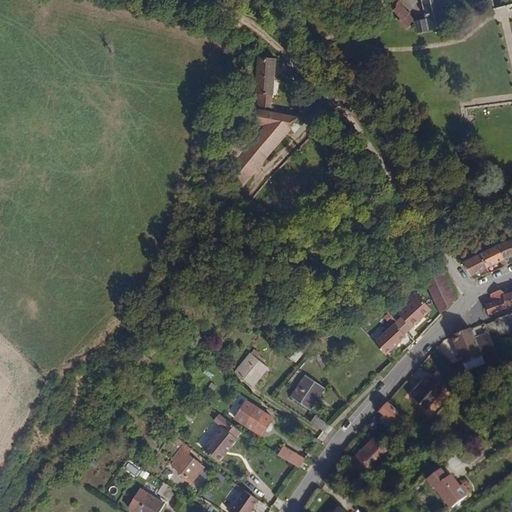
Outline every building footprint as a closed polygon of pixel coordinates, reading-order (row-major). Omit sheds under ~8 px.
[(426,19),(428,26),(429,32),(448,27),(444,13),(451,11),(448,0),(421,0),(426,18),(426,19)] [(413,20),(398,1),(396,3),(399,6),(395,9),(403,19),(400,21),(406,29),(415,22),(413,20)] [(428,26),(426,19),(415,21),(418,34),(429,32),(428,26)] [(272,95),(275,59),(256,58),(253,94),(257,94),(272,95)] [(324,77),(310,63),(305,68),(318,82),(324,77)] [(271,108),(272,95),(257,94),(256,106),(271,108)] [(298,117),(256,109),(251,122),(260,124),(291,130),(298,117)] [(244,186),(291,130),(260,124),(223,169),(244,186)] [(481,166),(464,170),(466,180),(483,176),(481,166)] [(511,256),(511,238),(510,239),(499,244),(505,259),(511,256)] [(505,259),(499,244),(480,252),(487,267),(500,261),(505,259)] [(487,267),(480,252),(464,260),(472,275),(487,267)] [(454,293),(444,273),(430,280),(440,301),(454,293)] [(440,301),(430,280),(426,283),(436,303),(440,301)] [(502,294),(502,293),(497,290),(491,293),(495,304),(486,308),(487,313),(497,309),(506,307),(502,294)] [(511,306),(511,292),(502,294),(506,307),(511,306)] [(441,314),(457,300),(454,293),(440,301),(436,303),(441,314)] [(432,309),(422,298),(396,321),(394,323),(404,335),(406,333),(432,309)] [(388,323),(392,318),(387,312),(382,317),(388,323)] [(404,335),(394,323),(385,331),(373,342),(386,355),(406,337),(404,335)] [(494,351),(489,336),(476,341),(471,329),(470,327),(452,334),(453,337),(463,362),(494,351)] [(295,363),(302,354),(294,347),(286,356),(295,363)] [(266,360),(254,350),(251,354),(250,352),(233,372),(253,387),(269,368),(263,363),(266,360)] [(326,388),(304,374),(289,397),(311,411),(326,388)] [(424,410),(441,392),(426,377),(420,382),(414,388),(408,394),(424,410)] [(246,400),(233,419),(261,437),(274,418),(246,400)] [(400,413),(388,402),(378,413),(382,416),(386,421),(390,424),(400,413)] [(219,462),(237,439),(236,438),(241,431),(219,414),(214,421),(222,427),(204,451),(219,462)] [(328,424),(315,415),(311,421),(323,430),(328,424)] [(368,455),(377,446),(369,438),(360,447),(368,455)] [(171,459),(174,461),(171,465),(180,472),(179,474),(187,480),(189,478),(193,481),(204,466),(189,455),(192,451),(183,444),(181,448),(171,459)] [(288,460),(294,452),(283,445),(278,453),(288,460)] [(356,468),(368,455),(360,447),(348,460),(356,468)] [(299,468),(304,460),(294,452),(288,460),(299,468)] [(442,468),(427,479),(434,488),(435,486),(451,508),(468,496),(452,474),(448,477),(442,468)] [(140,488),(128,506),(137,511),(159,511),(165,504),(140,488)] [(228,511),(249,511),(258,500),(244,490),(229,511),(228,511)]
